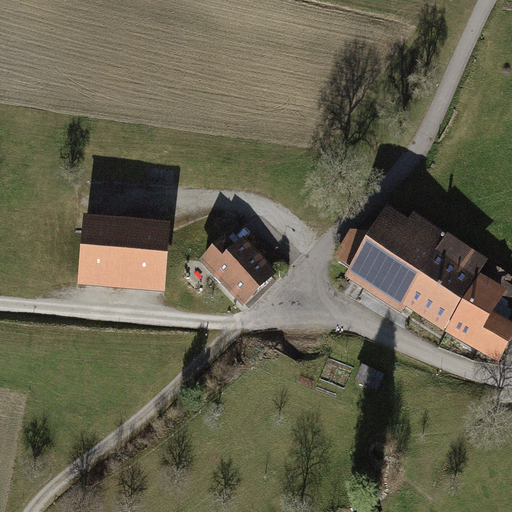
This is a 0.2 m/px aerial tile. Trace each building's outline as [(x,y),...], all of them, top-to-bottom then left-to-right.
[(407,309),(446,333),(489,263),(491,260),(415,214),(411,220),(395,211),(389,207),(386,212),(374,233),(350,231),(334,258),(352,269),(345,279),(403,315),(407,309)] [(171,224),(84,217),(78,287),(165,294),(171,224)] [(226,236),(199,261),(243,307),(278,273),(244,238),(236,246),(226,236)] [(511,281),(511,276),(489,263),(446,333),(499,363),(511,342),(511,322),(508,320),(511,312),(511,309),(508,307),(511,300),(511,285),(510,284),(511,281)] [(355,382),(378,392),(386,375),(363,365),(355,382)]
